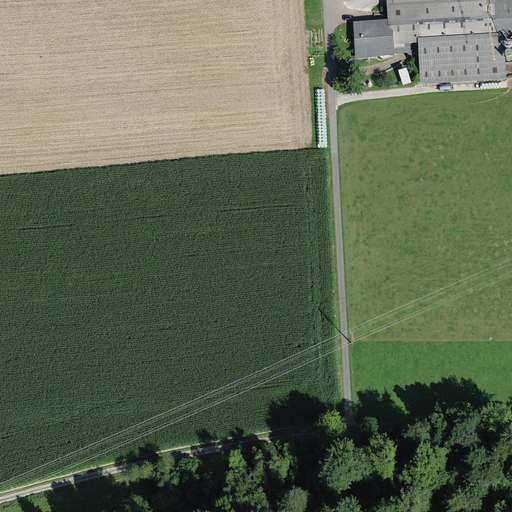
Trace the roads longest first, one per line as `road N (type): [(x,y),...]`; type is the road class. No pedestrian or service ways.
road 1 (track): [(0,502),(291,434),(350,428),(511,438)]
road 2 (track): [(327,0),(350,428)]
